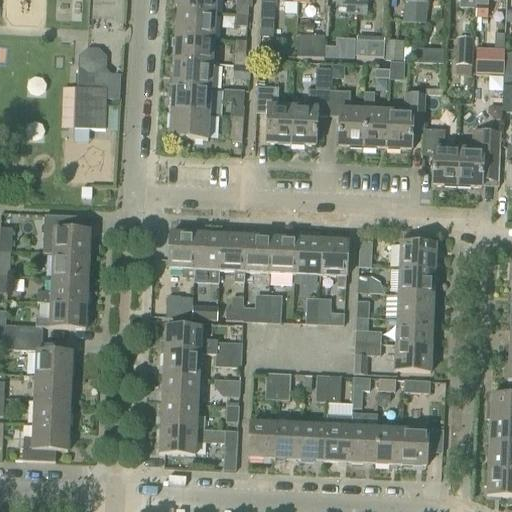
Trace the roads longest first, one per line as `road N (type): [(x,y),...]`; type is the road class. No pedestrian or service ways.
road 1 (residential): [(511,242),(379,203),(132,189),(144,0)]
road 2 (residential): [(426,511),(117,495)]
